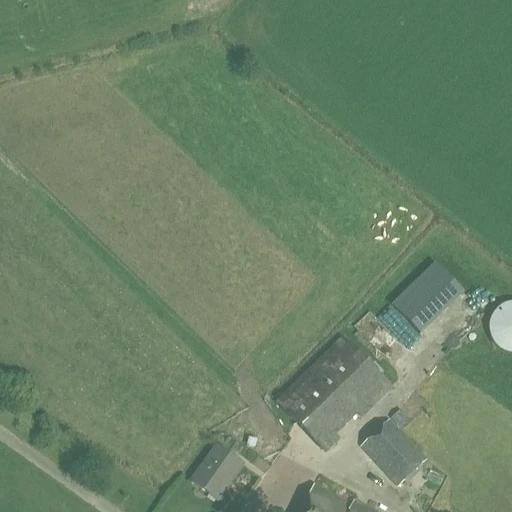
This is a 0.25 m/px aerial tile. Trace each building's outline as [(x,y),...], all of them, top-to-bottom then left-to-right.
[(490,338),(491,340),(492,342),(493,344),(495,346),(496,347),(498,349),(500,350),(502,352),(503,353),(506,353),(508,354),(510,355),(511,354),(511,303),(511,304),(508,304),(506,305),(504,305),(502,307),(500,308),(498,309),(496,311),(495,312),(493,314),(492,316),(491,318),(490,320),(490,322),(489,325),(489,327),(489,329),(489,331),(489,334),(490,336),(490,338)] [(312,440),(328,455),(341,442),(337,437),(357,417),(362,422),(392,390),(387,385),(342,339),(276,404),(312,440)] [(401,410),(390,420),(398,429),(409,419),(401,410)] [(361,446),(397,486),(426,460),(390,420),(361,446)] [(191,483),(217,502),(242,466),(216,447),(191,483)] [(511,511),(511,459),(488,511),(511,511)] [(300,511),(369,511),(355,504),(356,503),(351,500),(349,505),(314,486),(300,511)]
